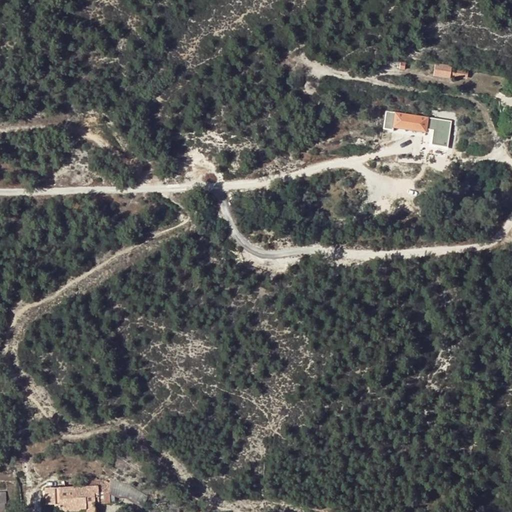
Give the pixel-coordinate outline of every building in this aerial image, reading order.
[(454,69),(454,67),(437,65),(435,76),(453,78),(453,76),(468,77),(469,71),(454,69)] [(388,110),(385,129),(395,130),(395,128),(407,130),(429,134),(431,118),(388,110)] [(407,130),(395,128),(395,130),(394,140),(406,140),(407,130)] [(106,481),(96,481),(96,487),(98,487),(98,498),(94,498),(94,504),(110,503),(110,483),(107,483),(106,481)] [(84,511),(94,511),(94,504),(94,498),(98,498),(98,487),(96,487),(54,489),(54,501),(54,504),(54,507),(59,506),(59,511),(85,510),(84,511)]
